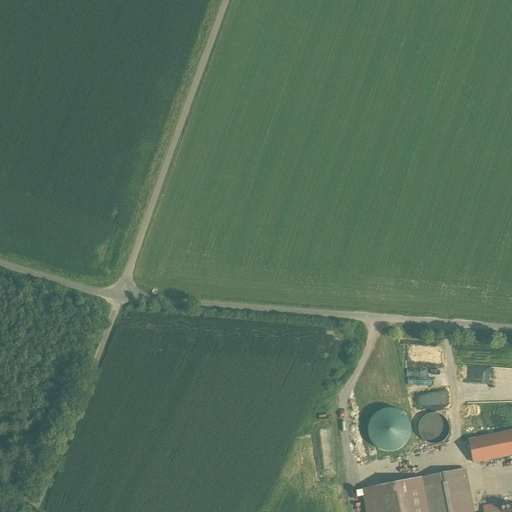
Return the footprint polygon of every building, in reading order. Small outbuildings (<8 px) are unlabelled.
[(376,413),(373,416),(370,419),(368,423),(367,427),(366,431),(367,435),(368,440),(370,444),(373,447),(376,450),(380,451),(384,453),(389,453),(393,452),(397,451),(401,448),(404,445),(406,442),(408,438),(409,434),(409,429),(408,425),(407,421),(404,417),(401,414),(397,412),(393,410),(389,410),(385,410),(380,411),(376,413)] [(448,434),(449,428),(448,423),(444,418),(439,415),(433,413),(427,415),(422,418),(419,423),(418,429),(419,435),(423,440),(428,443),(434,444),(440,443),(445,439),(448,434)] [(511,431),(469,441),(473,463),(511,454),(511,431)] [(455,472),(430,476),(437,511),(473,511),(465,470),(455,472)] [(394,484),(365,494),(368,511),(437,511),(430,476),(394,484)] [(2,500),(0,503),(0,511),(22,511),(23,511),(2,500)]
